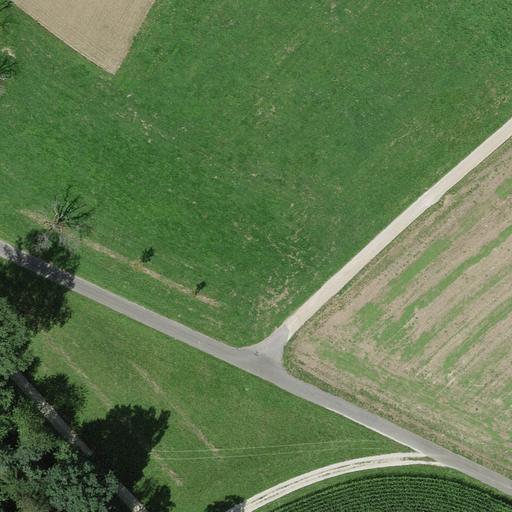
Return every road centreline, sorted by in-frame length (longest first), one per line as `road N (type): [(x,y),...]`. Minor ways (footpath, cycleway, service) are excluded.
road 1 (track): [(511,490),(0,247)]
road 2 (residential): [(255,365),(358,252),(511,119)]
road 3 (track): [(136,511),(0,345)]
road 4 (track): [(437,454),(333,467),(236,511)]
